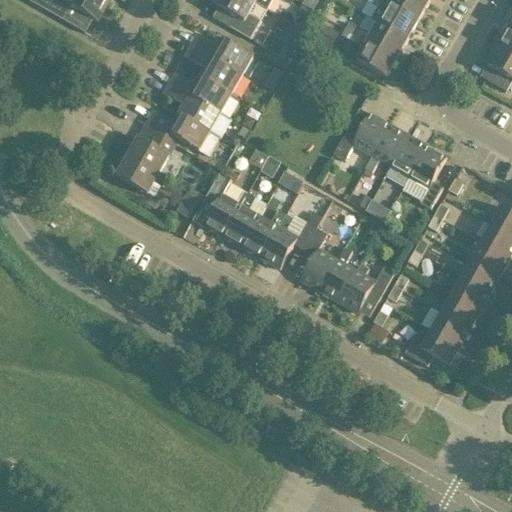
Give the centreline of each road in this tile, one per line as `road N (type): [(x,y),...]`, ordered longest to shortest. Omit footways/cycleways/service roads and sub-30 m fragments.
road 1 (residential): [(488,427),(76,190),(66,139),(149,0)]
road 2 (tertiary): [(450,493),(89,289),(39,251),(0,190)]
road 3 (residential): [(492,0),(444,102),(461,125),(511,154)]
